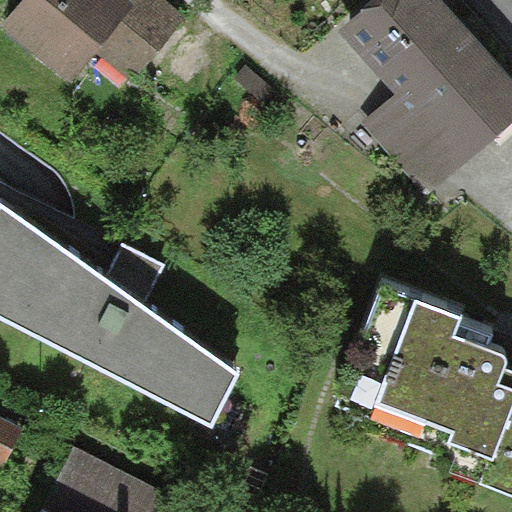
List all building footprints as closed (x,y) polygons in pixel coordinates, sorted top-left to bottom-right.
[(175,24),(144,0),(127,0),(125,4),(119,0),(22,0),(3,25),(72,79),(95,50),(131,79),(175,24)] [(511,126),(511,93),(431,0),(382,0),(339,37),(391,98),(361,124),(426,200),(511,126)] [(0,196),(0,321),(214,431),(248,371),(0,196)] [(390,287),(341,405),(489,466),(481,486),(511,498),(511,354),(495,348),(501,333),(390,287)] [(0,459),(15,431),(0,423),(0,459)] [(153,511),(161,496),(69,450),(37,511),(153,511)]
